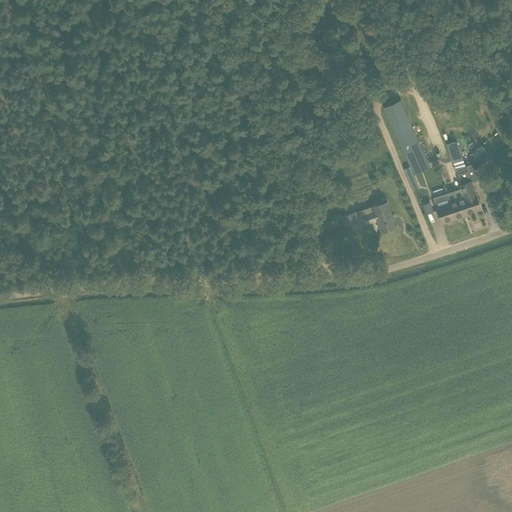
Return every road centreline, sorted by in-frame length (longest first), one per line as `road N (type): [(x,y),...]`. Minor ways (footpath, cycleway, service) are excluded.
road 1 (unclassified): [(0,298),(328,276),(511,225)]
road 2 (track): [(210,0),(328,276)]
